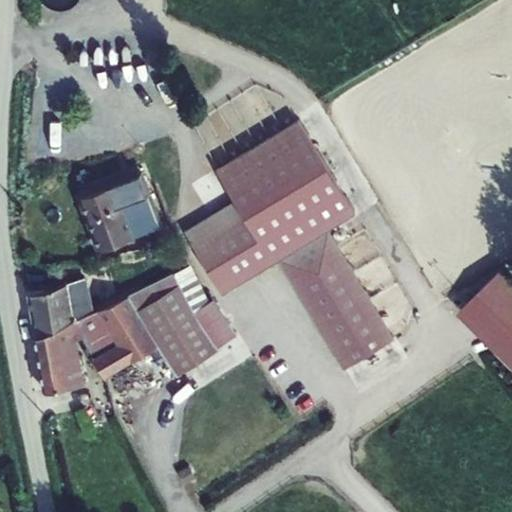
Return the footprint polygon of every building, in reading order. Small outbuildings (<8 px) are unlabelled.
[(311,130),(231,178),(244,200),(193,225),(214,267),(270,242),(282,262),(362,213),(311,130)] [(161,224),(141,170),(79,194),(100,247),(161,224)] [(183,272),(208,308),(225,298),(205,262),(183,272)] [(511,268),(467,312),(511,358),(511,268)] [(230,345),(208,308),(183,272),(139,292),(155,320),(169,344),(186,373),(230,345)] [(41,290),(47,334),(100,310),(90,278),(41,290)] [(121,301),(108,306),(116,320),(126,337),(101,353),(116,376),(169,344),(155,320),(139,330),(121,301)] [(47,334),(56,387),(90,382),(83,339),(116,320),(108,306),(100,310),(47,334)]
